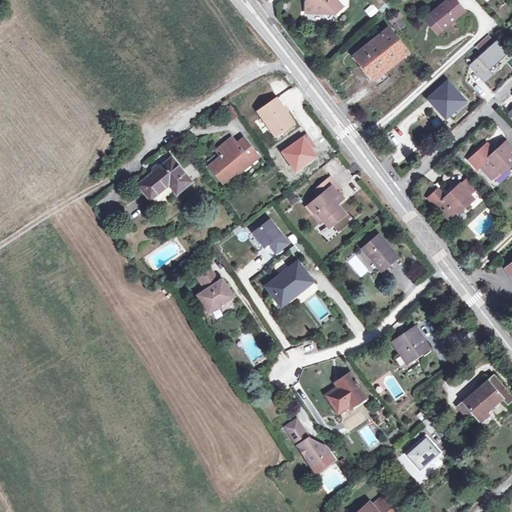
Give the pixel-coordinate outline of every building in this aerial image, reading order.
[(307,0),(306,2),(306,12),(322,13),(334,13),(342,6),(336,0),(307,0)] [(455,0),(446,0),(430,14),(443,29),(464,11),(455,0)] [(372,3),(364,10),(371,18),(379,10),(372,3)] [(443,29),(430,14),(425,18),(437,33),(443,29)] [(404,25),(398,19),(392,24),(397,30),(404,25)] [(355,54),(362,63),(365,61),(375,74),(407,50),(389,27),(355,54)] [(482,81),(496,70),(481,53),(468,65),(482,81)] [(365,61),(362,63),(373,76),(375,74),(365,61)] [(439,105),(448,115),(465,100),(448,81),(428,99),(436,108),(439,105)] [(265,106),(275,100),(270,93),(261,100),(265,106)] [(275,100),(265,106),(258,112),(276,137),(294,124),(276,99),(275,100)] [(248,105),(245,100),(236,105),(239,110),(248,105)] [(439,105),(436,108),(446,118),(448,115),(439,105)] [(231,121),(237,117),(230,106),(224,110),(231,121)] [(216,151),(221,157),(209,167),(223,182),(237,171),(237,169),(240,167),(242,170),(259,156),(244,139),(236,146),(231,139),(216,151)] [(511,164),(511,146),(506,140),(494,151),(489,144),(471,159),(477,167),(480,165),(492,179),(499,173),(506,166),(508,168),(511,164)] [(192,182),(172,158),(138,185),(150,200),(169,185),(177,194),(192,182)] [(506,166),(499,173),(501,175),(508,168),(506,166)] [(470,173),(461,182),(469,191),(478,182),(470,173)] [(331,177),(319,187),(323,192),(319,196),(308,205),(314,212),(312,213),(320,223),(323,220),(326,218),(332,225),(345,214),(338,207),(337,208),(334,205),(336,204),(343,198),(339,192),(341,190),(331,177)] [(465,207),(475,197),(469,191),(461,182),(436,203),(449,217),(463,204),(465,207)] [(314,190),(319,196),(323,192),(319,187),(314,190)] [(326,218),(323,220),(329,227),(332,225),(326,218)] [(269,243),(281,234),(270,219),(253,232),(265,247),(269,243)] [(281,234),(269,243),(275,252),(288,243),(281,234)] [(382,270),(397,257),(378,235),(363,248),(382,270)] [(289,249),(294,257),(304,250),(299,242),(289,249)] [(312,281),(297,262),(267,286),(281,305),(312,281)] [(194,274),(198,280),(212,270),(208,265),(194,274)] [(199,298),(209,311),(209,312),(234,296),(222,279),(219,281),(212,270),(198,280),(202,285),(194,290),(199,298)] [(204,314),(209,311),(199,298),(194,301),(204,314)] [(407,362),(428,347),(415,327),(393,342),(407,362)] [(350,372),(338,380),(341,384),(337,387),(326,394),(338,413),(350,405),(365,395),(350,372)] [(464,401),(465,403),(472,411),(478,419),(488,411),(502,398),(507,404),(511,399),(511,396),(494,376),(464,401)] [(368,399),(365,395),(350,405),(353,409),(368,399)] [(472,411),(465,403),(459,408),(466,416),(472,411)] [(491,415),(488,411),(478,419),(482,422),(491,415)] [(431,434),(441,424),(432,413),(421,423),(431,434)] [(285,426),(289,432),(300,424),(296,418),(285,426)] [(310,439),(300,424),(289,432),(311,466),(321,459),(325,465),(334,459),(325,446),(311,439),(310,439)] [(420,470),(440,452),(426,436),(406,454),(420,470)] [(321,459),(311,466),(315,471),(325,465),(321,459)] [(385,495),(373,505),(376,509),(388,499),(385,495)] [(357,511),(399,511),(388,499),(376,509),(373,505),(370,501),(357,511)]
